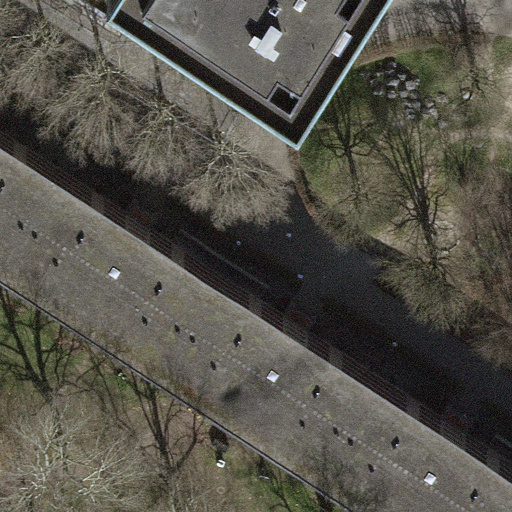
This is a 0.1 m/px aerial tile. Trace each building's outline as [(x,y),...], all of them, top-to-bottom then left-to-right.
[(88,0),(118,18),(129,0),(88,0)] [(318,0),(256,0),(300,28),(318,0)] [(0,252),(58,164),(0,126),(0,252)] [(0,263),(155,363),(218,267),(58,164),(0,252),(0,263)] [(312,468),(375,371),(218,267),(155,363),(312,468)] [(380,511),(507,511),(511,507),(511,459),(375,371),(312,468),(380,511)]
